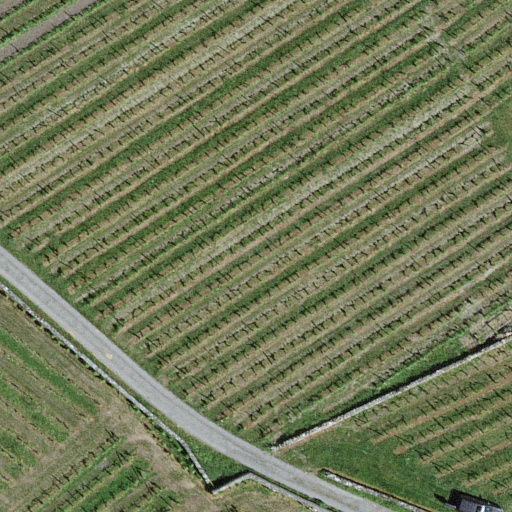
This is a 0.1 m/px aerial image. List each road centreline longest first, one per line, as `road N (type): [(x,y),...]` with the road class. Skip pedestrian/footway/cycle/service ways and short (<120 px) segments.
road 1 (track): [(0,265),(180,414),(366,511)]
road 2 (track): [(243,452),(511,322)]
